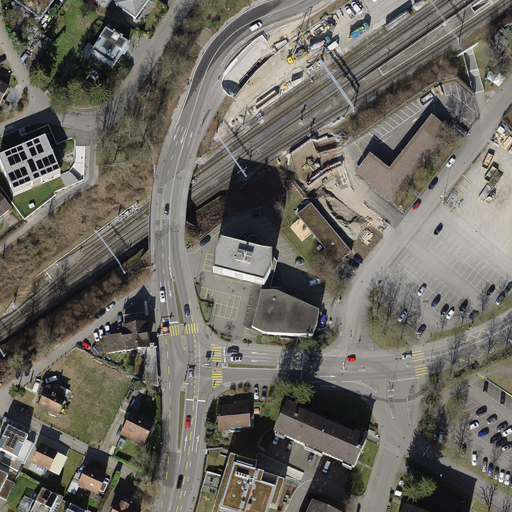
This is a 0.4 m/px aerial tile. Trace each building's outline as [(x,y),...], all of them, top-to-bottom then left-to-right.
[(16,0),(15,2),(41,20),(55,0),(16,0)] [(148,2),(145,0),(120,0),(114,8),(134,22),(148,2)] [(31,49),(41,57),(53,41),(42,33),(31,49)] [(92,54),(112,67),(125,45),(104,33),(92,54)] [(0,86),(0,112),(10,92),(0,86)] [(369,160),(355,177),(394,207),(453,133),(430,116),(385,173),(369,160)] [(0,157),(0,162),(13,194),(60,175),(44,139),(0,157)] [(0,224),(12,215),(0,198),(0,224)] [(325,253),(319,259),(333,275),(347,263),(346,262),(352,257),(309,208),(296,219),(325,253)] [(272,257),(221,244),(215,253),(214,259),(214,272),(265,285),(270,272),(271,268),(272,257)] [(274,292),(264,292),(254,329),(263,334),(267,334),(311,338),(315,327),(317,312),(278,294),(274,292)] [(150,345),(145,305),(132,307),(124,313),(126,330),(118,332),(119,337),(103,339),(105,355),(144,352),(151,351),(150,345)] [(156,344),(150,345),(151,351),(144,352),(146,382),(159,389),(156,350),(156,344)] [(66,398),(48,390),(40,409),(58,417),(66,398)] [(250,405),(216,409),(219,432),(253,429),(250,405)] [(330,423),(289,406),(276,439),(317,455),(330,423)] [(133,412),(121,438),(145,449),(158,423),(133,412)] [(372,440),(330,423),(317,455),(359,472),(372,440)] [(6,426),(0,438),(0,450),(15,458),(25,439),(26,436),(6,426)] [(33,443),(25,439),(15,458),(24,462),(33,443)] [(41,446),(32,465),(50,474),(50,473),(59,477),(68,458),(41,446)] [(275,459),(272,468),(302,480),(305,471),(275,459)] [(259,468),(238,461),(223,511),(271,511),(280,483),(257,476),(259,468)] [(97,497),(107,476),(88,467),(78,488),(97,497)] [(0,496),(8,480),(9,477),(0,472),(0,496)] [(15,484),(8,480),(0,496),(0,497),(7,501),(15,484)] [(44,488),(31,511),(56,511),(64,498),(44,488)] [(68,511),(72,505),(63,501),(57,511),(68,511)] [(141,511),(119,502),(114,511),(141,511)]
